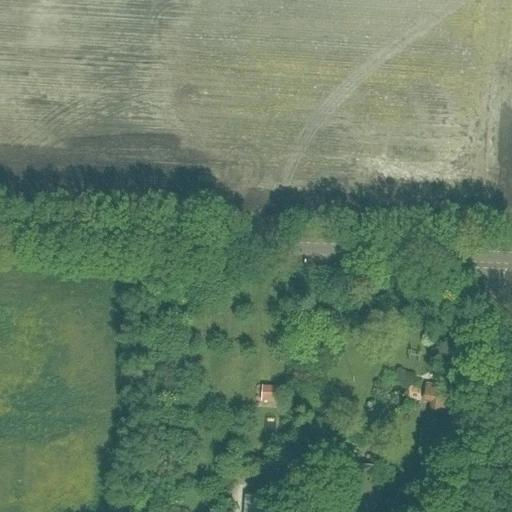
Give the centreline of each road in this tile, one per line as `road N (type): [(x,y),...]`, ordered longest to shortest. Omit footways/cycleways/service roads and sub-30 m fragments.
road 1 (tertiary): [(505,259),(0,235)]
road 2 (unclassified): [(491,511),(505,259)]
